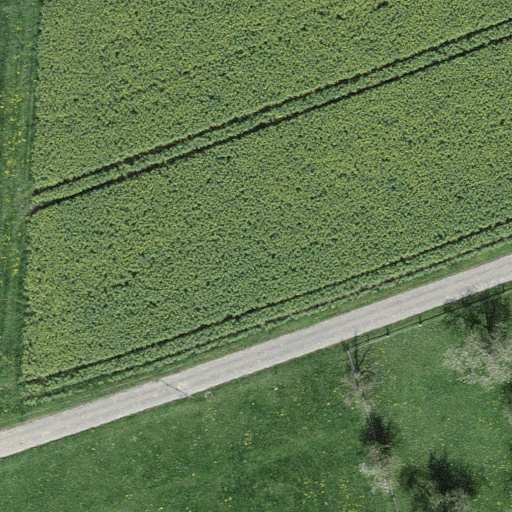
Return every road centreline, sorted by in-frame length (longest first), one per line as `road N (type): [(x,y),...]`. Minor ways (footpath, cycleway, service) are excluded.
road 1 (track): [(0,453),(511,267)]
road 2 (track): [(0,231),(6,0)]
